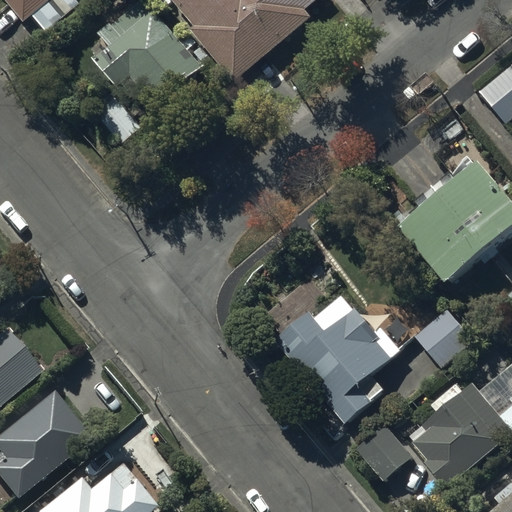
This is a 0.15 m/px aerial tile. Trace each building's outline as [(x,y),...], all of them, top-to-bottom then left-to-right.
[(3,0),(26,26),(39,14),(51,29),(80,5),(75,0),(3,0)] [(332,2),(330,0),(176,0),(173,3),(198,35),(194,38),(235,89),(316,26),(310,19),(332,2)] [(209,77),(151,8),(120,33),(119,31),(106,42),(118,56),(103,69),(126,97),(138,86),(160,112),(179,97),(181,100),(209,77)] [(511,68),(480,94),(509,128),(511,125),(511,68)] [(112,93),(90,110),(123,149),(144,131),(112,93)] [(511,202),(483,170),(402,234),(450,290),(511,237),(511,202)] [(313,317),(278,346),(331,408),(316,421),(335,443),(377,407),(375,405),(386,395),(374,381),(404,356),(383,331),(377,336),(358,313),(356,315),(344,302),(318,323),(313,317)] [(450,313),(417,339),(445,372),(477,345),(450,313)] [(0,412),(42,377),(7,336),(0,341),(0,412)] [(511,371),(483,396),(477,389),(466,398),(458,389),(435,410),(441,417),(425,432),(429,436),(415,448),(431,467),(428,470),(449,495),(511,440),(511,371)] [(93,444),(55,398),(0,441),(0,457),(0,458),(0,457),(0,484),(1,486),(0,486),(0,508),(1,508),(1,509),(3,509),(5,509),(6,508),(7,508),(8,507),(9,507),(10,506),(11,506),(12,505),(12,504),(13,503),(14,502),(17,505),(93,444)] [(387,429),(364,449),(392,480),(415,460),(387,429)] [(82,484),(46,511),(157,511),(124,470),(91,496),(82,484)] [(511,511),(511,500),(497,511),(511,511)]
